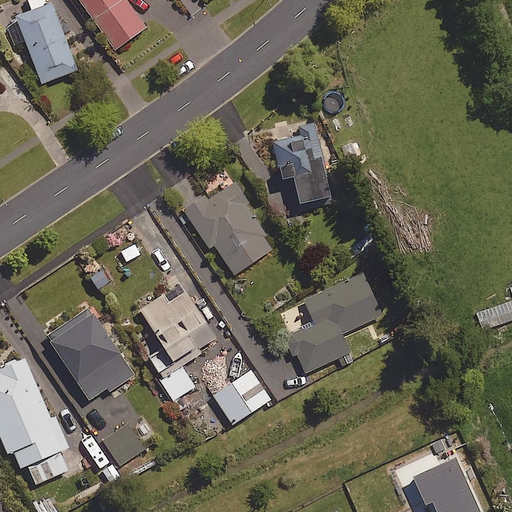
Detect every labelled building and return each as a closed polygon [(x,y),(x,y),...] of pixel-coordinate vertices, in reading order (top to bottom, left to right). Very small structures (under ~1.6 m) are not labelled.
[(46,2),(45,0),(25,0),(29,8),(15,13),(19,24),(7,28),(13,42),(24,38),(40,82),(76,68),(50,0),(46,2)] [(79,0),(113,48),(144,26),(125,0),(79,0)] [(314,121),(297,125),(298,133),(272,138),(279,176),(291,174),(296,200),(328,194),(314,121)] [(271,248),(231,182),(206,198),(204,195),(184,207),(208,246),(214,243),(232,272),(271,248)] [(363,237),(345,249),(351,258),(378,241),(367,224),(358,229),(363,237)] [(308,266),(286,280),(288,284),(261,301),(268,311),(317,281),(308,266)] [(104,268),(88,277),(97,292),(113,282),(104,268)] [(381,319),(363,278),(304,303),(315,328),(288,340),(304,376),(349,356),(341,337),(381,319)] [(216,343),(181,283),(140,307),(157,337),(142,346),(172,399),(194,386),(180,363),(216,343)] [(511,318),(511,300),(476,313),(481,329),(511,318)] [(132,373),(88,307),(46,335),(89,398),(107,386),(109,389),(132,373)] [(0,366),(0,436),(6,451),(12,449),(20,468),(26,466),(34,483),(66,469),(58,450),(67,446),(54,415),(49,417),(23,357),(0,366)] [(250,368),(213,394),(216,399),(193,414),(209,438),(270,397),(250,368)] [(103,440),(126,477),(141,468),(133,455),(146,447),(132,423),(103,440)] [(63,511),(53,494),(36,504),(40,511),(63,511)]
